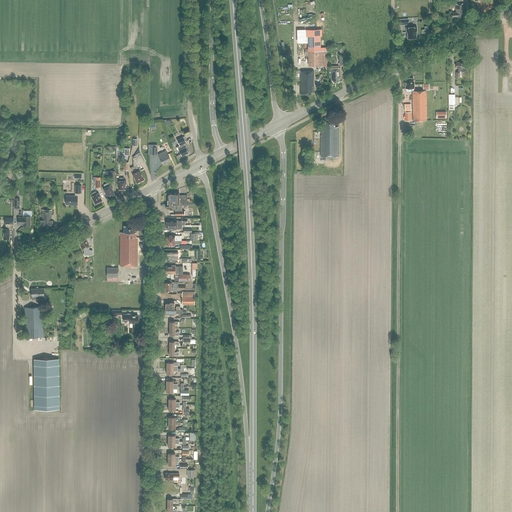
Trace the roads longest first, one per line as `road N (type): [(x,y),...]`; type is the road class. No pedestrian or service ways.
road 1 (trunk): [(251,486),(251,253),(232,0)]
road 2 (trunk): [(267,511),(280,373),(279,127)]
road 3 (trunk): [(201,167),(235,342),(251,486)]
road 4 (residential): [(151,511),(151,188)]
road 5 (secondary): [(321,103),(511,10)]
road 6 (secondary): [(0,265),(151,188)]
road 7 (unclassified): [(199,161),(188,102),(190,0)]
road 8 (trunk): [(212,0),(211,99),(220,149)]
road 9 (trunk): [(277,121),(260,0)]
